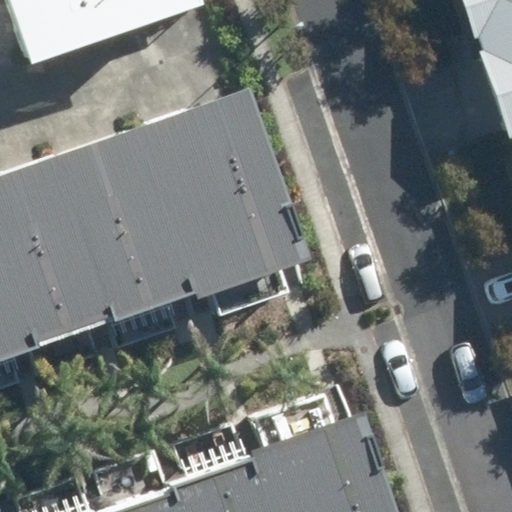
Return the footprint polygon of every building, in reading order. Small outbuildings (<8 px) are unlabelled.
[(0,0),(0,35),(9,62),(180,3),(178,0),(0,0)] [(511,0),(445,0),(491,135),(511,127),(511,0)] [(173,298),(288,258),(227,86),(0,164),(0,351),(172,292),(173,298)] [(511,149),(501,153),(511,183),(511,149)] [(376,511),(342,412),(226,451),(229,458),(150,487),(152,491),(94,511),(376,511)]
